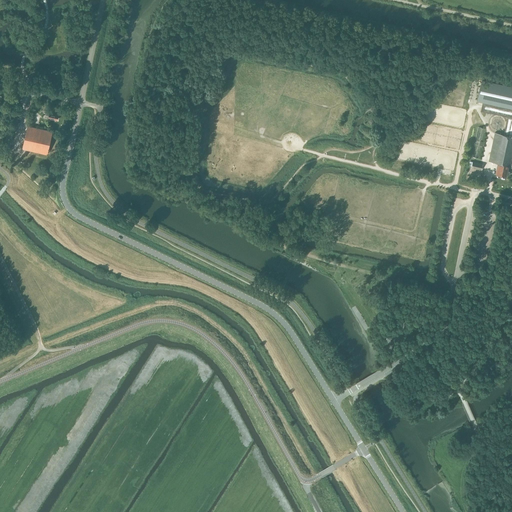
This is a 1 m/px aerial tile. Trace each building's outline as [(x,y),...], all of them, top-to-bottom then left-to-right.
[(511,136),(511,86),(482,80),(477,101),(482,102),(481,111),(508,117),(504,134),(511,136)] [(49,116),(48,118),(57,119),(58,114),(53,113),(53,112),(44,110),(44,113),(46,113),(46,115),(49,116)] [(27,125),(22,148),(47,154),(52,131),(27,125)] [(485,142),(484,142),(483,142),(485,129),(479,127),(472,157),(479,158),(482,146),(484,146),(485,142)] [(508,171),(509,165),(510,165),(511,155),(511,136),(504,134),(495,133),(489,160),(498,162),(496,174),(507,176),(507,175),(509,176),(510,171),(508,171)] [(481,170),(483,164),(473,161),(471,168),(481,170)]
